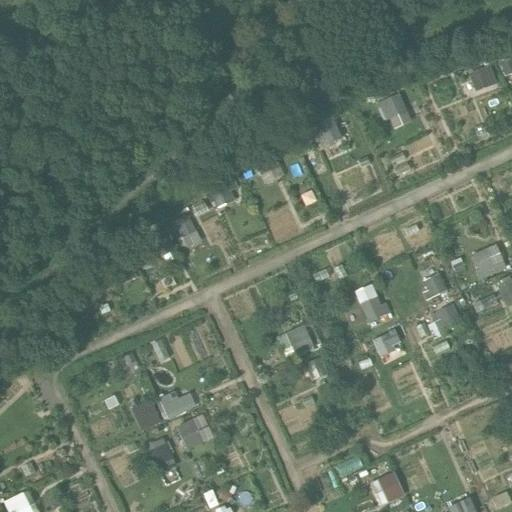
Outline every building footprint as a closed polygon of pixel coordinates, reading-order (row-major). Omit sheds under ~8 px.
[(491,65),(471,73),(478,91),(498,82),(491,65)] [(384,120),(406,109),(399,93),(377,104),(384,120)] [(341,138),(336,118),(314,124),(319,143),(341,138)] [(265,213),(272,237),(298,229),(290,205),(265,213)] [(175,220),(187,246),(201,240),(188,214),(175,220)] [(473,253),(481,278),(507,269),(499,244),(473,253)] [(420,282),(428,299),(449,289),(441,272),(420,282)] [(511,277),(498,285),(507,305),(511,303),(511,277)] [(375,283),(355,292),(369,321),(388,313),(375,283)] [(427,317),(436,338),(456,330),(446,308),(427,317)] [(307,326),(277,334),(284,357),(314,349),(307,326)] [(395,329),(373,339),(380,354),(402,344),(395,329)] [(197,406),(191,392),(179,397),(176,391),(160,398),(168,418),(197,406)] [(188,450),(215,437),(203,414),(176,427),(188,450)] [(155,470),(175,465),(168,438),(148,443),(155,470)] [(371,482),(383,506),(406,495),(395,471),(371,482)] [(9,511),(39,511),(31,490),(5,500),(9,511)] [(448,506),(449,511),(476,511),(471,497),(448,506)]
